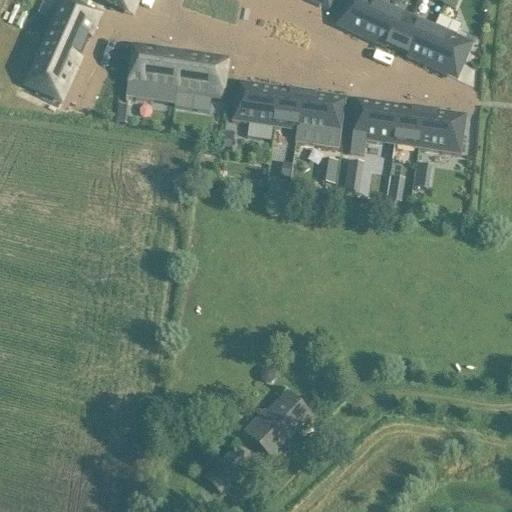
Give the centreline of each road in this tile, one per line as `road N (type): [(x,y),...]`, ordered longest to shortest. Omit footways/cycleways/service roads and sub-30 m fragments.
road 1 (residential): [(160,21),(477,104)]
road 2 (residential): [(74,114),(116,26),(160,21)]
